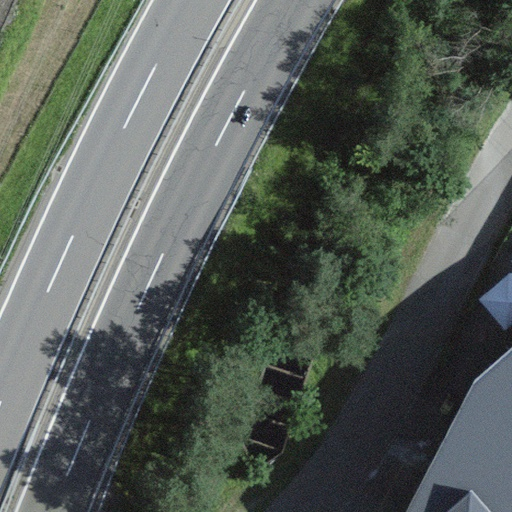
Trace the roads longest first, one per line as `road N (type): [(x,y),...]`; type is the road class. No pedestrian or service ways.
road 1 (motorway): [(52,511),(153,273),(295,0)]
road 2 (motorway): [(192,0),(71,238),(0,402)]
road 3 (residential): [(298,511),(328,481),(388,381),(511,150)]
